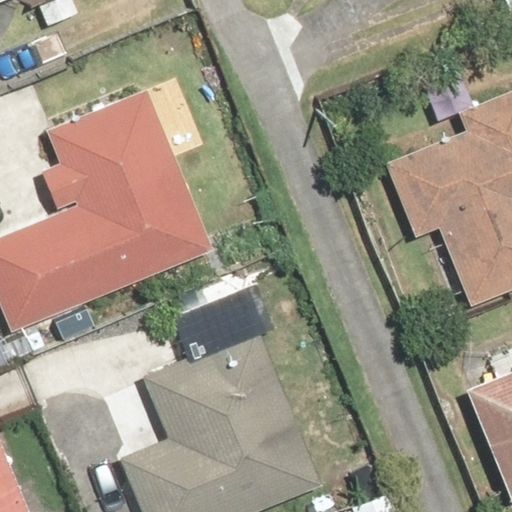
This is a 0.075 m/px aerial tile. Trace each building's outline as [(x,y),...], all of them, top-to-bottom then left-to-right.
[(215,247),(164,76),(30,140),(53,218),(0,242),(0,294),(14,341),(215,247)] [(464,131),(392,158),(420,231),(440,223),(469,297),(511,280),(511,82),(454,105),(464,131)] [(272,202),(235,216),(254,264),(291,249),(272,202)] [(251,511),(322,486),(264,326),(149,367),(172,432),(125,449),(148,511),(251,511)] [(511,369),(472,385),(511,487),(511,369)] [(44,511),(12,420),(0,423),(0,511),(44,511)]
